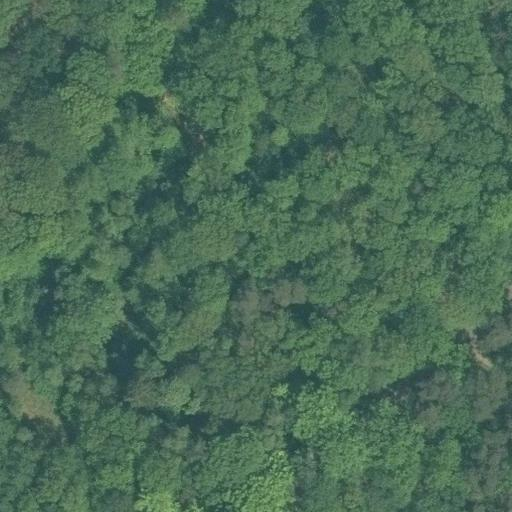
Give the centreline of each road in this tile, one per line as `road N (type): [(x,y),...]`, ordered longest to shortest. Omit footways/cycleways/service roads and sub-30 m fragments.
road 1 (unclassified): [(184,511),(373,412),(511,295)]
road 2 (track): [(0,134),(122,0)]
